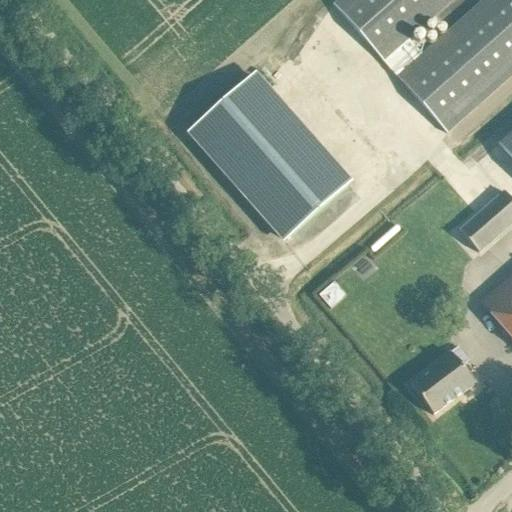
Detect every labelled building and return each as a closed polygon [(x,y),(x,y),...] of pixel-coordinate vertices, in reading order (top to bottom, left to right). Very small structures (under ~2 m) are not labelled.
[(511,0),(482,0),(421,54),(408,40),(453,0),(338,0),(332,6),(446,135),(511,76),(511,0)] [(189,132),(285,240),(348,184),(252,77),(189,132)] [(511,133),(497,148),(511,164),(511,133)] [(511,201),(504,193),(459,233),(478,254),(511,223),(511,201)] [(511,340),(511,276),(480,305),(511,340)] [(432,416),(475,384),(451,355),(409,386),(432,416)]
